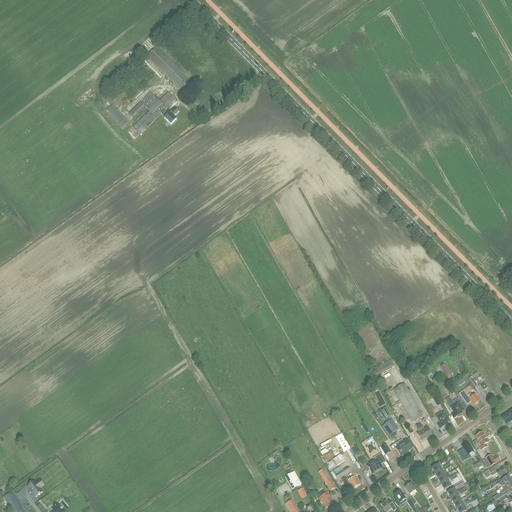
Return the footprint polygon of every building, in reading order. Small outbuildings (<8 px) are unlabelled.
[(193,83),(157,47),(147,56),(183,93),(193,83)] [(175,115),(179,112),(175,108),(168,114),(165,111),(176,100),(172,95),(174,94),(171,90),(159,101),(150,93),(129,113),(133,117),(144,106),(149,111),(133,127),(140,135),(162,113),(165,117),(164,118),(171,125),(176,120),(173,116),(175,115)] [(106,111),(123,128),(129,122),(113,104),(106,111)] [(376,376),(395,366),(391,360),(372,370),(376,376)] [(446,364),(441,367),(448,381),(453,378),(446,364)] [(470,385),(468,386),(469,388),(468,388),(471,392),(473,390),(474,391),(476,389),(476,388),(473,383),(472,383),(470,385)] [(412,422),(423,416),(404,384),(394,390),(412,422)] [(476,394),(473,396),(469,399),(464,391),(460,394),(467,404),(471,402),(472,402),(474,405),(477,403),(477,404),(479,402),(480,401),(477,398),(478,397),(476,394)] [(448,404),(448,405),(450,409),(451,409),(454,414),(452,415),(454,418),(457,416),(458,417),(461,416),(461,415),(462,414),(461,413),(465,411),(463,407),(459,400),(453,403),(452,402),(448,404)] [(390,417),(391,416),(385,408),(379,412),(387,423),(382,426),(391,439),(397,435),(394,432),(399,430),(390,417)] [(438,425),(440,429),(448,424),(448,423),(450,422),(444,411),(436,416),(440,424),(438,425)] [(506,415),(501,419),(507,427),(511,424),(506,415)] [(428,427),(425,429),(417,433),(422,441),(428,438),(429,438),(432,436),(428,427)] [(485,444),(489,443),(483,433),(476,437),(480,444),(478,445),(481,451),(487,447),(485,444)] [(399,442),(407,454),(409,452),(409,451),(412,449),(406,441),(404,442),(402,439),(399,442)] [(407,454),(399,442),(396,444),(398,447),(395,448),(401,457),(404,454),(406,455),(407,454)] [(468,443),(462,447),(464,450),(462,452),(461,450),(458,452),(463,461),(471,457),(469,455),(474,452),(472,449),(472,448),(471,445),(470,446),(468,443)] [(381,448),(386,455),(391,452),(386,445),(381,448)] [(355,456),(362,453),(358,446),(351,450),(355,456)] [(357,462),(353,455),(349,449),(345,452),(348,458),(352,464),(357,462)] [(341,455),(335,459),(333,459),(337,467),(345,462),(341,455)] [(372,463),(377,471),(382,468),(379,462),(381,460),(378,455),(373,458),(375,461),(372,463)] [(491,467),(496,463),(501,461),(498,455),(493,458),(492,456),(486,459),(491,467)] [(368,468),(372,474),(377,471),(372,463),(369,464),(367,462),(363,465),(366,470),(368,468)] [(432,469),(435,474),(442,470),(439,465),(432,469)] [(341,466),(332,471),(338,480),(351,472),(348,467),(343,470),(341,466)] [(502,467),(500,468),(496,471),(494,468),(483,474),(486,479),(491,476),(492,477),(497,474),(499,477),(506,473),(502,467)] [(335,488),(323,470),(319,473),(331,491),(335,488)] [(435,474),(438,479),(445,475),(442,470),(435,474)] [(294,488),(301,484),(294,472),(292,474),(287,476),(294,488)] [(451,479),(457,476),(459,474),(458,473),(456,474),(450,477),(448,474),(445,475),(438,479),(441,485),(448,481),(451,479)] [(356,476),(348,480),(348,481),(353,489),(360,485),(358,481),(358,480),(356,476)] [(503,480),(499,484),(500,485),(501,485),(502,487),(511,482),(508,477),(503,480)] [(34,482),(28,487),(31,490),(30,491),(32,494),(33,493),(36,497),(39,495),(39,496),(40,495),(40,494),(42,492),(39,489),(41,487),(44,485),(40,480),(37,482),(36,484),(34,482)] [(441,485),(444,490),(451,486),(448,481),(441,485)] [(491,484),(480,491),(482,494),(488,490),(488,491),(493,488),(499,484),(497,481),(491,484)] [(508,491),(511,488),(511,483),(511,482),(502,487),(504,490),(502,491),(502,492),(494,498),(496,501),(507,495),(509,493),(508,491)] [(410,494),(416,490),(411,483),(405,487),(410,494)] [(460,493),(466,489),(465,488),(459,491),(458,490),(456,492),(454,489),(447,493),(450,498),(458,494),(460,493)] [(304,500),(310,497),(305,489),(299,491),(304,500)] [(450,498),(454,504),(461,500),(458,496),(461,494),(461,495),(467,491),(466,489),(460,493),(458,494),(450,498)] [(400,503),(406,499),(400,491),(394,495),(398,500),(395,502),(398,506),(401,504),(400,503)] [(24,511),(13,492),(3,497),(11,511),(24,511)] [(324,492),(319,496),(327,508),(334,503),(327,493),(326,494),(324,492)] [(493,506),(497,503),(498,505),(503,502),(509,498),(507,495),(496,501),(492,504),(493,506)] [(412,510),(415,507),(414,505),(417,503),(413,497),(406,502),(412,510)] [(454,504),(457,509),(464,505),(467,504),(472,500),(471,498),(466,502),(465,501),(463,503),(461,500),(454,504)] [(308,511),(306,508),(300,511),(292,500),(286,504),(291,511),(308,511)] [(394,511),(397,509),(393,503),(390,506),(386,501),(381,505),(386,511),(388,511),(392,509),(394,511)]
